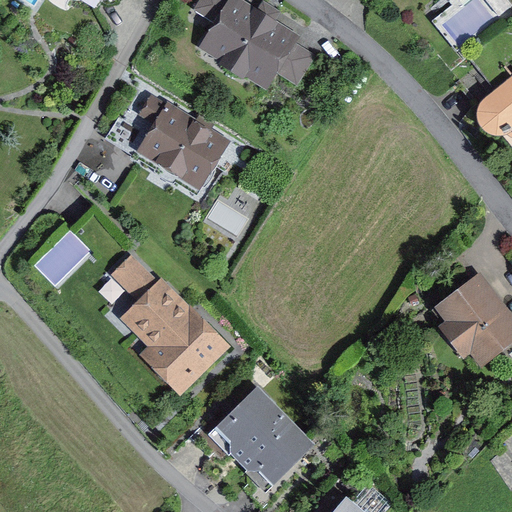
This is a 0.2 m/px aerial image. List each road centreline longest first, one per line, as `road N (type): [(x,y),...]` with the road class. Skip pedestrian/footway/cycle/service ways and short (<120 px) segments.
road 1 (residential): [(212,511),(140,444),(0,283)]
road 2 (residential): [(306,0),(388,67),(511,221)]
